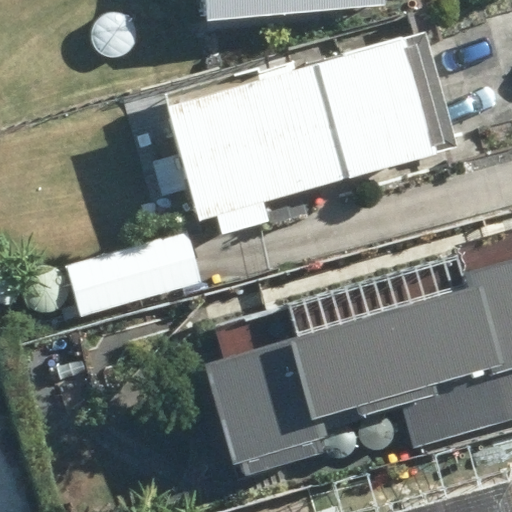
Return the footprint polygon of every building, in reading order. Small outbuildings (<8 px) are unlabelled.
[(221,0),(223,13),(416,0),(221,0)] [(44,111),(107,91),(98,55),(100,57),(104,60),(107,61),(111,62),(115,62),(119,62),(123,61),(127,59),(130,57),(133,54),(135,51),(137,48),(138,44),(139,40),(139,36),(139,33),(137,29),(136,25),(133,22),(131,19),(127,17),(124,15),(120,14),(116,14),(112,14),(108,15),(105,16),(101,18),(98,20),(96,23),(93,27),(92,30),(91,34),(91,38),(28,58),(44,111)] [(228,207),(233,225),(283,211),(277,191),(448,145),(417,31),(153,101),(166,193),(205,183),(212,211),(228,207)] [(198,226),(75,260),(89,312),(222,275),(215,253),(205,256),(198,226)] [(224,354),(255,464),(345,438),(341,420),(407,401),(419,441),(511,413),(511,230),(467,243),(470,251),(428,262),(425,256),(368,272),(379,308),(224,354)] [(511,511),(511,471),(366,511),(511,511)]
